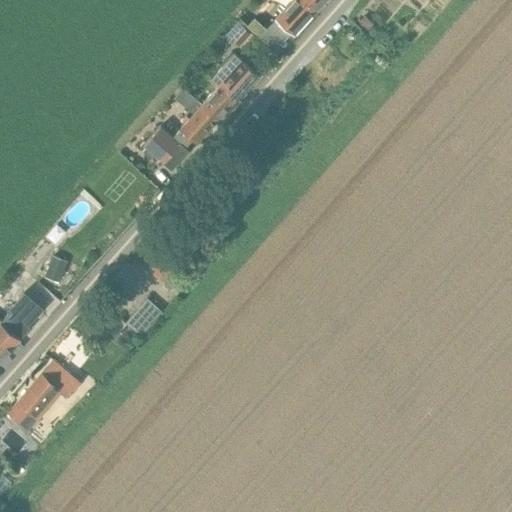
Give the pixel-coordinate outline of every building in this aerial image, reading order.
[(295,34),(316,11),(304,0),(282,0),(277,7),(282,11),(276,17),(295,34)] [(304,0),(316,11),(325,0),(304,0)] [(365,15),(358,22),(368,31),(374,25),(365,15)] [(245,52),(258,38),(239,20),(226,34),(245,52)] [(266,28),(259,36),(268,44),(275,36),(266,28)] [(216,87),(201,104),(218,119),(234,102),(240,95),(259,74),(258,74),(234,52),(209,79),(209,80),(216,87)] [(161,125),(145,143),(164,161),(183,140),(185,143),(191,136),(194,139),(198,142),(218,119),(201,104),(189,93),(182,87),(174,97),(189,111),(182,118),(185,122),(181,127),(173,136),(161,125)] [(44,277),(59,283),(67,260),(52,255),(44,277)] [(167,255),(152,272),(163,282),(176,293),(191,276),(189,274),(186,271),(179,265),(167,255)] [(24,292),(7,309),(10,312),(8,314),(24,328),(42,308),(24,292)] [(0,320),(0,358),(1,359),(20,338),(17,336),(24,328),(8,314),(1,321),(0,320)] [(119,318),(116,322),(123,327),(126,323),(119,318)] [(68,395),(80,382),(74,377),(54,359),(8,412),(28,429),(62,390),(68,395)]
